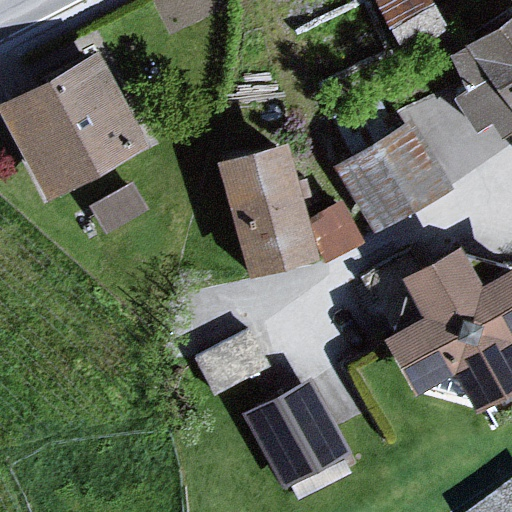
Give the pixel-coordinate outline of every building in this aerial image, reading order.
[(272,0),(278,14),(310,0),(272,0)] [(332,0),(278,19),(314,102),(450,40),(425,0),(332,0)] [(511,20),(450,59),(463,90),(446,98),(475,137),(490,127),(503,144),(511,137),(511,20)] [(93,59),(0,104),(0,123),(40,202),(146,147),(93,59)] [(402,126),(329,168),(373,238),(450,187),(402,126)] [(289,147),(220,162),(249,278),(313,261),(289,147)] [(463,250),(403,278),(424,322),(380,339),(416,397),(453,378),(476,418),(511,400),(511,348),(511,345),(511,344),(511,271),(480,286),(463,250)] [(302,382),(238,415),(294,506),(348,470),(302,382)] [(511,511),(511,498),(491,511),(511,511)]
